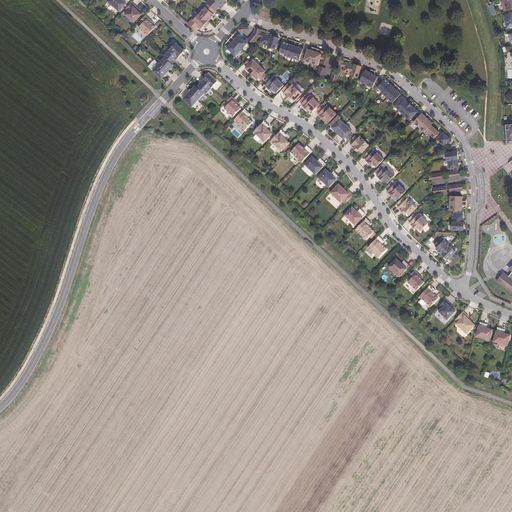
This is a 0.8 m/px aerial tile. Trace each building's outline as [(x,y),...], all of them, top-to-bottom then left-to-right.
[(119,10),(128,0),(108,0),(119,10)] [(217,0),(209,0),(207,3),(210,6),(215,10),(216,11),(219,7),(221,9),(224,6),(217,0)] [(505,10),(511,7),(511,0),(504,0),(502,1),(505,10)] [(137,8),(132,2),(125,9),(128,11),(125,14),(134,23),(142,14),(138,11),(136,9),(137,8)] [(199,13),(208,21),(214,15),(212,13),(207,9),(205,7),(199,13)] [(207,26),(210,23),(208,21),(199,13),(193,20),(202,28),(205,24),(207,26)] [(151,20),(145,15),(139,22),(142,24),(139,27),(147,35),(155,27),(152,24),(150,22),(151,20)] [(238,30),(243,34),(247,29),(242,25),(238,30)] [(132,36),(139,43),(142,39),(135,32),(132,36)] [(262,37),(260,43),(268,45),(268,47),(275,49),(277,44),(278,41),(279,38),(272,35),(271,36),(263,33),(262,37)] [(227,48),(236,56),(247,43),(239,35),(235,40),(231,37),(229,39),(228,40),(231,43),(227,48)] [(249,40),(253,44),(259,36),(253,35),(249,40)] [(303,50),(303,49),(299,47),(300,43),(296,41),(294,45),(283,42),(282,43),(281,46),(279,53),(300,60),(302,53),(302,52),(303,50)] [(184,51),(175,43),(169,49),(163,56),(165,57),(172,64),(184,51)] [(304,60),(318,65),(322,54),(317,52),(318,49),(314,47),(312,50),(308,49),(307,51),(306,55),(304,60)] [(322,63),(327,65),(330,56),(325,54),(322,63)] [(165,57),(153,70),(161,78),(174,65),(172,64),(165,57)] [(266,71),(254,59),(247,66),(245,68),(258,80),(260,78),(265,73),(266,71)] [(339,59),(335,68),(341,70),(343,63),(344,61),(339,59)] [(355,65),(346,62),(346,63),(346,64),(345,67),(343,71),(352,74),(351,75),(358,78),(360,74),(361,70),(362,66),(355,64),(355,65)] [(326,68),(321,66),(317,75),(323,77),(326,68)] [(378,78),(379,77),(366,70),(365,72),(364,72),(360,81),(373,88),(376,82),(376,81),(378,78)] [(335,71),(331,80),(337,82),(340,73),(335,71)] [(217,82),(209,74),(203,81),(197,87),(204,94),(205,95),(217,82)] [(277,93),(285,84),(275,75),(272,78),(269,75),(265,80),(268,83),(266,86),(272,91),(274,90),(277,93)] [(380,85),(377,88),(393,103),(398,99),(400,96),(402,94),(398,91),(400,88),(396,85),(394,87),(385,79),(382,83),(381,84),(380,85)] [(286,91),(284,93),(291,99),(292,97),(296,100),(303,92),(293,83),(290,86),(286,91)] [(196,86),(183,100),(192,108),(204,94),(197,87),(196,86)] [(305,103),(304,104),(310,111),(312,109),(315,112),(322,104),(313,95),(310,98),(309,98),(305,103)] [(237,102),(231,97),(226,102),(225,103),(228,106),(225,109),(233,117),(241,109),(238,105),(236,103),(237,102)] [(399,100),(394,106),(411,121),(416,115),(419,112),(415,108),(418,105),(415,102),(412,105),(403,97),(402,98),(401,99),(399,100)] [(326,109),(320,115),(327,121),(328,119),(332,122),(339,114),(329,105),(326,108),(326,109)] [(250,115),(245,109),(234,120),(245,131),(253,122),(248,117),(250,115)] [(419,118),(414,122),(425,133),(428,130),(436,138),(438,136),(441,134),(441,133),(433,125),(434,124),(430,120),(432,118),(429,115),(426,117),(423,114),(421,115),(420,117),(419,118)] [(335,127),(333,128),(338,133),(346,125),(341,120),(340,122),(335,127)] [(264,121),(254,132),(265,142),(273,134),(267,129),(270,126),(264,121)] [(346,125),(338,133),(343,137),(344,136),(349,131),(350,129),(346,125)] [(282,130),(271,141),(282,152),(290,143),(284,138),(287,135),(282,130)] [(440,138),(438,140),(445,147),(449,144),(451,141),(452,141),(444,134),(442,135),(440,138)] [(351,142),(349,144),(356,151),(357,149),(361,152),(368,144),(358,135),(356,137),(351,142)] [(291,152),(302,162),(313,151),(307,146),(304,149),(299,144),(291,152)] [(368,157),(365,159),(372,166),(374,164),(377,167),(384,159),(374,150),(372,152),(368,157)] [(448,153),(446,153),(448,169),(459,168),(457,152),(451,152),(448,153)] [(313,157),(305,165),(316,175),(326,164),(320,159),(318,162),(313,157)] [(379,173),(376,175),(383,182),(385,180),(388,183),(395,175),(385,166),(383,168),(379,173)] [(326,170),(319,178),(329,188),(339,177),(334,172),(331,175),(326,170)] [(389,189),(387,192),(394,198),(396,196),(399,199),(406,191),(396,182),(394,184),(389,189)] [(346,203),(354,195),(348,189),(347,191),(339,184),(331,192),(335,196),(334,197),(334,198),(336,200),(337,200),(338,199),(342,202),(343,201),(346,203)] [(400,205),(398,208),(405,214),(406,212),(410,215),(417,207),(407,198),(405,200),(400,205)] [(353,208),(345,215),(356,226),(366,215),(360,209),(358,212),(353,208)] [(452,222),(452,229),(460,230),(462,230),(464,230),(464,222),(463,222),(463,213),(462,213),(458,213),(453,213),(453,222),(452,222)] [(412,221),(409,224),(416,230),(418,228),(421,231),(428,223),(418,214),(416,216),(412,221)] [(371,224),(366,219),(355,230),(366,241),(374,232),(369,227),(371,224)] [(384,242),(379,237),(368,248),(379,258),(387,250),(382,245),(384,242)] [(436,248),(442,254),(450,246),(444,240),(436,248)] [(450,246),(442,254),(449,260),(450,259),(455,254),(456,252),(450,246)] [(396,259),(389,267),(399,277),(410,267),(404,261),(401,264),(396,259)] [(420,276),(414,271),(409,276),(408,278),(410,280),(408,283),(416,291),(424,283),(421,280),(419,277),(420,276)] [(511,271),(511,272),(501,285),(511,292),(511,271)] [(435,291),(430,285),(420,296),(430,307),(438,298),(433,293),(435,291)] [(452,305),(446,299),(441,305),(440,306),(442,308),(439,311),(448,320),(456,311),(453,308),(450,306),(452,305)] [(469,317),(463,312),(456,320),(458,322),(456,324),(460,327),(459,328),(459,330),(461,332),(463,332),(463,331),(467,334),(475,325),(468,318),(469,317)] [(486,329),(488,325),(480,323),(476,337),(490,341),(493,331),(486,329)] [(504,333),(505,329),(498,327),(494,341),(508,345),(511,335),(504,333)]
